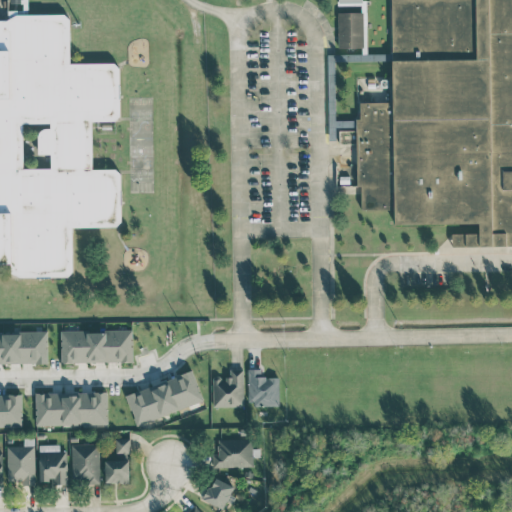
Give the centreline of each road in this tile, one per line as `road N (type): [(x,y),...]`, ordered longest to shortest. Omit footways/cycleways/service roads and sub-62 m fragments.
road 1 (residential): [(222,340),(511,335)]
road 2 (residential): [(222,340),(203,339),(136,374),(0,377)]
